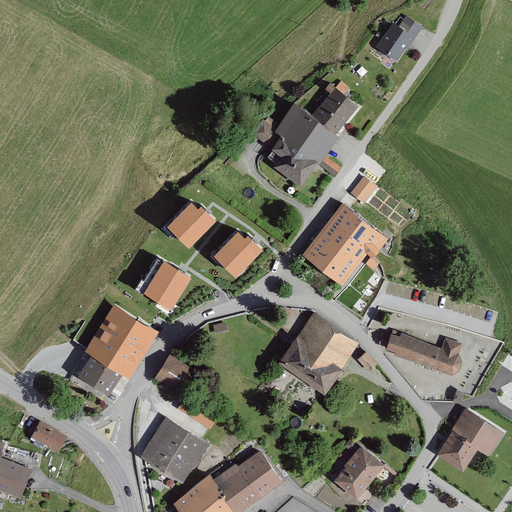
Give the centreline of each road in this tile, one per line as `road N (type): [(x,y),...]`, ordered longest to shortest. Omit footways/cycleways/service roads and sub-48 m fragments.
road 1 (unclassified): [(455,0),(432,48),(280,268)]
road 2 (residential): [(308,300),(369,343),(433,424),(430,450),(392,511)]
road 3 (unclassified): [(240,299),(167,342),(123,406)]
